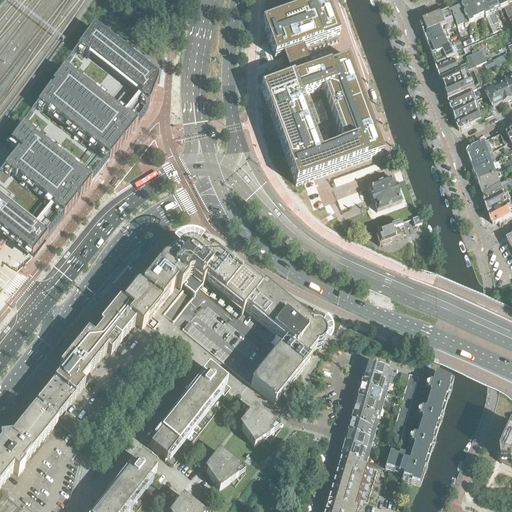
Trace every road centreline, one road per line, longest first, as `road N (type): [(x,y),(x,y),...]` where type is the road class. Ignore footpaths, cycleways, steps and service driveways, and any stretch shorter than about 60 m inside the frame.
road 1 (secondary): [(218,192),(246,231),(307,278),(511,369)]
road 2 (secondary): [(511,336),(335,257),(292,227),(242,164)]
road 3 (residential): [(201,359),(167,333),(97,416),(73,511)]
road 4 (secondary): [(202,163),(163,178),(108,218),(37,304)]
road 5 (secondary): [(59,323),(152,222),(218,192)]
road 6 (secondary): [(242,164),(229,74),(235,0)]
road 7 (secondary): [(206,0),(191,95),(202,163)]
road 8 (residential): [(338,436),(279,417),(201,359)]
road 9 (residential): [(451,148),(403,19)]
road 10 (residential): [(511,228),(485,243),(451,148)]
